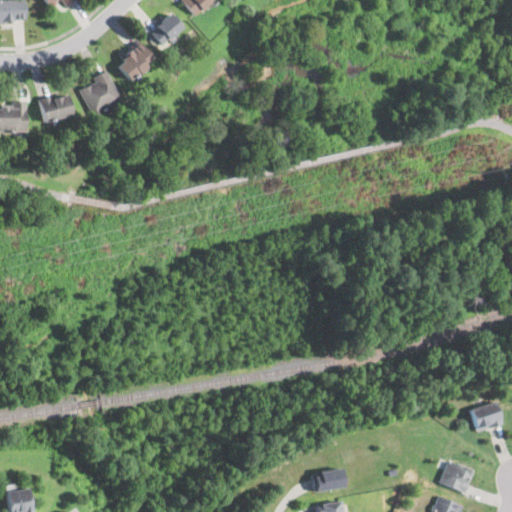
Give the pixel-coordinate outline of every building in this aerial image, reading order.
[(0,0),(0,21),(23,21),(23,0),(0,0)] [(42,0),(47,8),(59,0),(42,0)] [(210,0),(180,0),(179,1),(194,16),(210,0)] [(181,25),(167,11),(146,33),(161,46),(181,25)] [(114,64),(132,80),(153,57),(135,41),(114,64)] [(77,86),(91,115),(120,100),(106,72),(77,86)] [(42,121),(71,113),(66,90),(37,97),(42,121)] [(25,99),(5,99),(5,107),(0,107),(0,130),(25,130),(25,99)] [(474,430),(500,422),(493,399),(467,407),(474,430)] [(462,493),(472,471),(446,459),(437,481),(462,493)] [(310,472),(314,490),(343,483),(338,465),(310,472)] [(5,511),(30,511),(28,488),(4,489),(5,511)] [(460,511),(464,504),(433,493),(425,511),(460,511)] [(315,503),(316,511),(343,511),(340,498),(315,503)]
